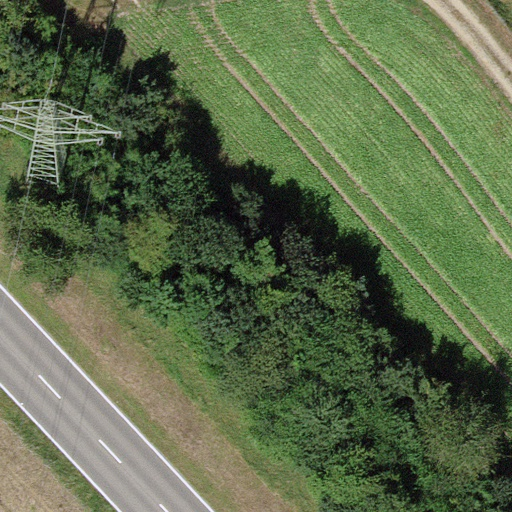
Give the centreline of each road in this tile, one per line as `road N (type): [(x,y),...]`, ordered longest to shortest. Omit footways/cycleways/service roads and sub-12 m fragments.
road 1 (primary): [(0,351),(151,511)]
road 2 (track): [(511,95),(435,0)]
